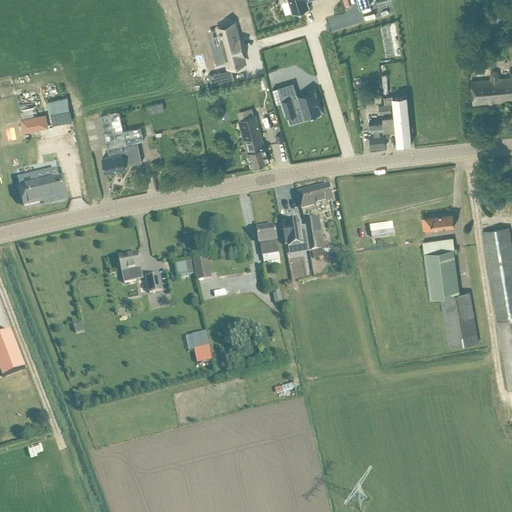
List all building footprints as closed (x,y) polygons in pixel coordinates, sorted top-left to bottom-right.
[(288,0),(292,13),(309,8),(307,0),(288,0)] [(368,0),(357,0),(360,8),(370,6),(368,0)] [(223,42),(215,44),(218,57),(226,55),(229,66),(244,63),(242,55),(243,54),(239,40),(238,40),(234,24),(219,27),(223,42)] [(511,57),(511,34),(501,36),(503,43),(507,42),(510,58),(511,57)] [(511,97),(511,76),(499,78),(499,72),(494,70),(491,73),(491,78),(471,81),(473,103),(503,100),(503,99),(511,97)] [(219,73),(208,76),(211,89),(223,86),(219,73)] [(294,84),(273,90),(277,104),(283,102),(287,117),(304,112),(305,117),(321,113),(319,107),(320,107),(317,98),(316,98),(315,93),(307,95),(306,94),(298,96),(294,84)] [(411,143),(410,133),(406,95),(392,96),(392,95),(384,96),(385,102),(392,102),(393,115),(381,116),(382,120),(383,131),(384,130),(395,129),(397,145),(411,143)] [(391,103),(385,104),(378,105),(379,114),(392,113),(391,103)] [(101,115),(109,156),(123,153),(122,151),(127,150),(126,144),(137,141),(144,140),(142,127),(123,131),(119,111),(101,115)] [(45,115),(22,120),(24,132),(47,127),(45,115)] [(246,118),(239,120),(243,137),(246,145),(245,145),(249,158),(252,167),(269,162),(264,147),(260,132),(254,115),(246,118)] [(386,146),(384,130),(383,131),(382,120),(369,122),(370,130),(369,130),(370,138),(371,148),(386,146)] [(142,162),(140,152),(137,141),(126,144),(127,150),(122,151),(123,153),(103,158),(103,162),(105,171),(125,167),(125,165),(142,162)] [(47,181),(20,187),(25,206),(50,200),(51,203),(66,199),(61,178),(54,180),(47,181)] [(298,193),(300,203),(302,209),(333,201),(329,185),(298,193)] [(422,217),(423,230),(454,226),(453,213),(422,217)] [(325,248),(320,217),(305,219),(311,251),(312,251),(313,258),(324,256),(323,249),(325,248)] [(284,224),(287,246),(302,244),(303,250),(309,249),(307,238),(305,223),(297,224),(297,222),(284,224)] [(394,235),(392,223),(370,226),(372,238),(394,235)] [(257,229),(258,239),(259,244),(260,244),(262,256),(263,256),(264,262),(279,260),(278,254),(279,254),(274,226),(257,229)] [(482,231),(498,323),(497,323),(508,389),(511,388),(511,248),(508,227),(482,231)] [(460,294),(455,253),(458,252),(457,248),(455,248),(453,237),(423,241),(426,263),(431,298),(441,297),(460,294)] [(142,273),(141,268),(138,254),(119,258),(119,261),(118,263),(119,267),(121,268),(121,272),(122,271),(125,284),(137,282),(136,275),(142,273)] [(194,261),(197,281),(211,278),(207,259),(194,261)] [(159,274),(146,277),(150,294),(163,291),(159,274)] [(469,292),(460,294),(441,297),(450,348),(478,343),(469,292)] [(12,332),(0,336),(0,367),(4,378),(26,369),(12,332)]
